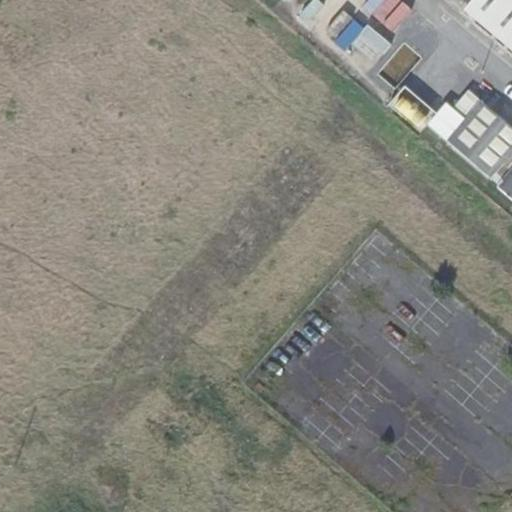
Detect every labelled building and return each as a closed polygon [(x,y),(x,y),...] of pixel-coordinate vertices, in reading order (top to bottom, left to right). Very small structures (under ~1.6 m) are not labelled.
[(372,14),(384,0),(368,0),(363,6),(372,14)] [(382,22),(401,0),(385,0),(373,14),(382,22)] [(511,0),(473,0),(467,8),(511,46),(511,0)] [(392,31),(412,9),(403,1),(383,23),(392,31)] [(363,36),(385,55),(393,46),(371,27),(363,36)] [(355,45),(377,65),(385,56),(363,36),(355,45)] [(392,94),(412,71),(403,64),(383,85),(392,94)] [(453,109),(466,120),(482,101),(469,90),(453,109)] [(431,117),(403,93),(393,104),(422,129),(431,117)] [(466,120),(449,140),(492,176),(511,151),(511,125),(482,100),(482,101),(466,120)] [(511,174),(502,186),(511,194),(511,174)]
